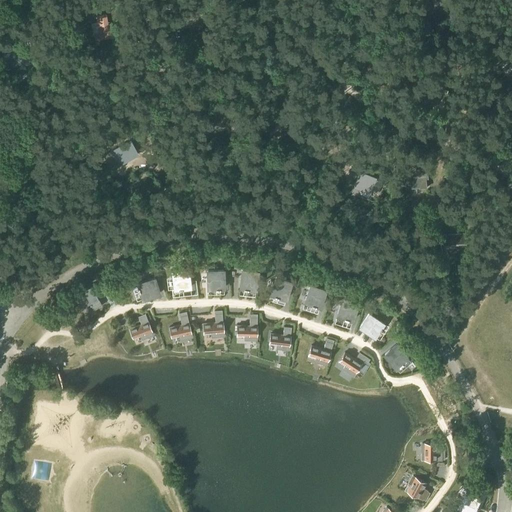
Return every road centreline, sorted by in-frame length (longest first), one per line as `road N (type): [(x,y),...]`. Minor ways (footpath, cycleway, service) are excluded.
road 1 (unclassified): [(0,295),(33,299),(88,266),(199,235),(305,251),(355,271),(414,315),(481,415),(503,469)]
road 2 (track): [(261,0),(348,95),(511,176)]
road 3 (track): [(138,0),(199,235)]
road 4 (track): [(390,0),(322,156)]
